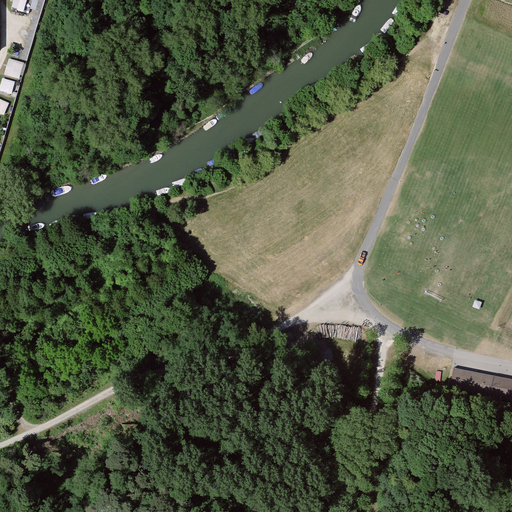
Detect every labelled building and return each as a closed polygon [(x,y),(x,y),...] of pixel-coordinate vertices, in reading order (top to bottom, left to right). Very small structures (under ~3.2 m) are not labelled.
[(13,0),(10,8),(26,13),(30,0),(13,0)] [(8,59),(4,76),(19,79),(23,63),(8,59)] [(0,87),(0,92),(12,94),(14,82),(1,79),(0,87)] [(0,99),(0,113),(5,115),(9,103),(0,99)] [(511,379),(461,369),(454,367),(449,388),(511,400),(511,379)]
